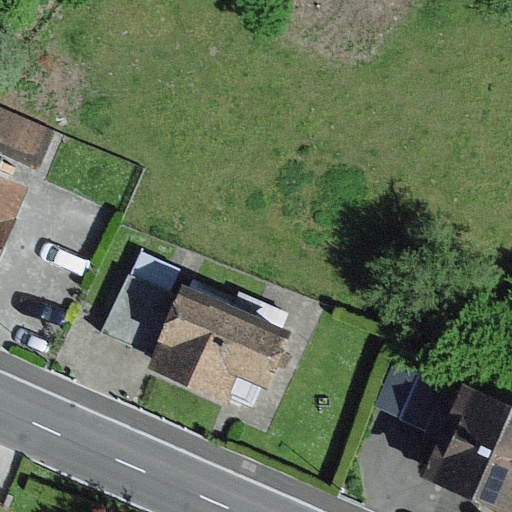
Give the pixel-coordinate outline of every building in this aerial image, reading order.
[(64,126),(0,99),(0,144),(48,164),(64,126)] [(46,187),(0,168),(0,289),(3,291),(46,187)] [(174,351),(197,295),(143,273),(120,329),(174,351)] [(309,329),(201,285),(197,295),(174,351),(168,365),(245,397),(255,374),(285,386),(309,329)] [(511,394),(486,383),(447,475),(511,503),(511,394)]
